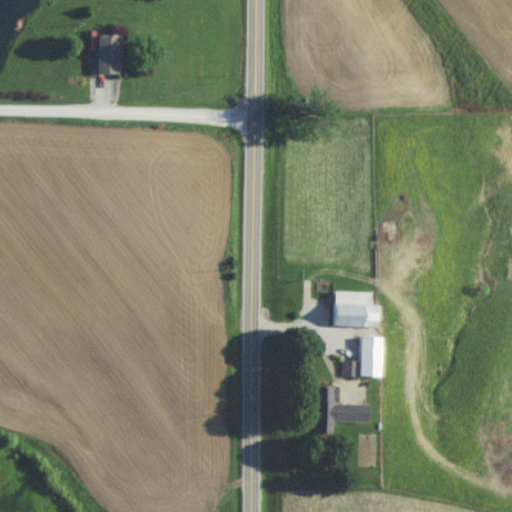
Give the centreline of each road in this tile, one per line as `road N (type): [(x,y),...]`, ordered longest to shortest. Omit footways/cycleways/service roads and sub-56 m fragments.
road 1 (secondary): [(251,511),(258,0)]
road 2 (residential): [(256,113),(0,103)]
